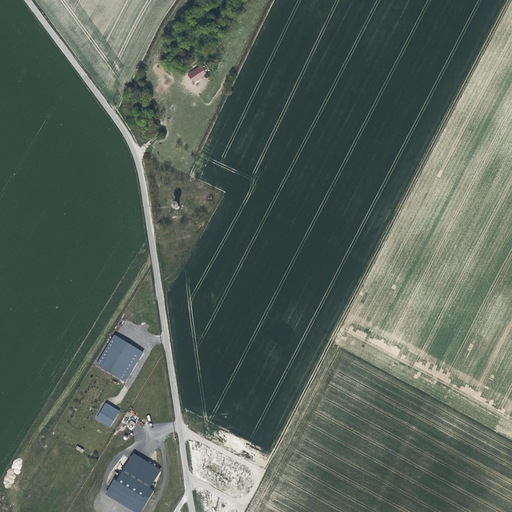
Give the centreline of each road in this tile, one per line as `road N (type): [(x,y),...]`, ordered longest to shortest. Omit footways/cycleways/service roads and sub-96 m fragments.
road 1 (unclassified): [(27,0),(135,155),(192,511)]
road 2 (track): [(511,0),(264,470)]
